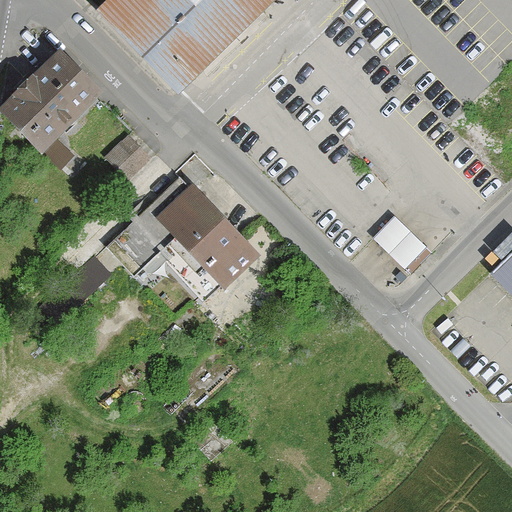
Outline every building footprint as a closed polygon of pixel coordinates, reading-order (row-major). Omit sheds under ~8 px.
[(115,0),(97,18),(178,101),(282,0),(115,0)] [(100,92),(57,49),(0,106),(0,112),(59,171),(74,155),(55,136),(100,92)] [(151,159),(128,136),(106,157),(128,181),(151,159)] [(181,177),(106,250),(134,279),(173,241),(223,292),(258,257),(181,177)] [(394,216),(373,238),(410,275),(431,251),(394,216)] [(511,251),(493,270),(511,288),(511,251)] [(148,384),(145,385),(142,387),(141,391),(142,394),(144,396),(146,397),(150,397),(154,393),(154,390),(153,387),(150,385),(148,384)] [(143,402),(139,397),(135,396),(131,396),(126,399),(125,401),(124,405),(125,410),(127,412),(130,414),(133,415),(137,414),(140,412),(142,410),(143,406),(143,402)] [(210,422),(192,442),(213,461),(231,441),(210,422)]
